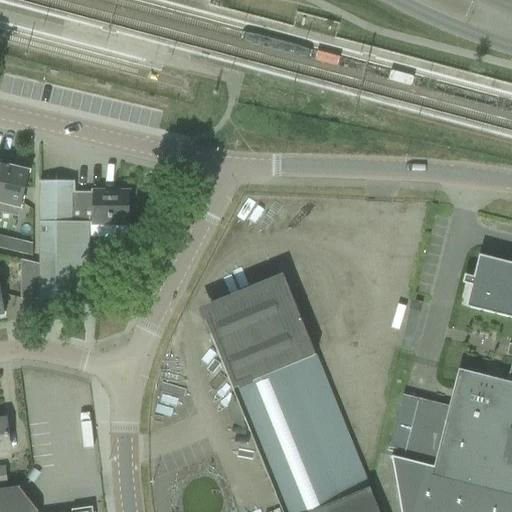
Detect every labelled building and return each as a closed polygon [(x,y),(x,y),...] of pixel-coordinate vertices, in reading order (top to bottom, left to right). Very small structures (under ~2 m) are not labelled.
[(0,164),(0,202),(9,167),(0,164)] [(0,202),(0,213),(18,218),(21,209),(29,172),(9,167),(0,202)] [(40,299),(40,323),(89,301),(89,224),(94,224),(93,194),(74,194),(74,183),(65,183),(63,178),(63,177),(47,177),(47,183),(40,183),(40,299)] [(94,224),(128,224),(128,193),(93,193),(93,194),(94,224)] [(406,301),(417,212),(394,210),(383,299),(406,301)] [(403,395),(388,456),(392,457),(401,511),(511,511),(511,264),(479,256),(473,277),(465,275),(462,284),(471,286),(466,308),(511,319),(511,345),(510,345),(507,356),(511,356),(511,365),(508,382),(459,370),(449,407),(403,395)] [(21,261),(21,300),(40,299),(40,265),(21,261)] [(378,511),(284,278),(201,311),(238,402),(230,405),(238,424),(246,421),(283,511),(378,511)] [(400,348),(411,351),(414,340),(402,337),(400,348)] [(0,420),(0,485),(6,485),(4,469),(0,468),(0,453),(10,452),(6,420),(0,420)] [(0,511),(38,511),(20,488),(0,490),(0,511)]
